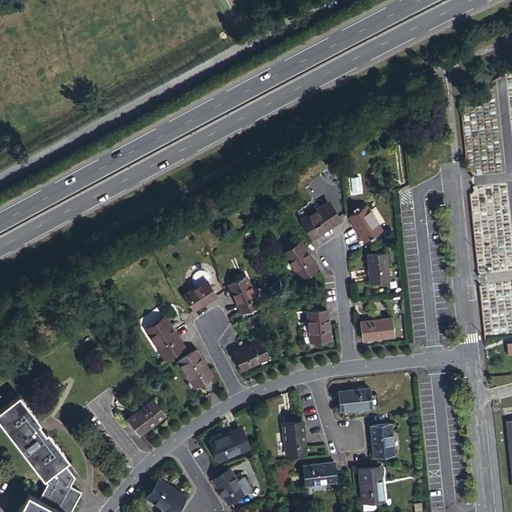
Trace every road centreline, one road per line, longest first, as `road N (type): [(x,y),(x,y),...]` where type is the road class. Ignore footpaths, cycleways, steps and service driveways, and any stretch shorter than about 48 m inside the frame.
road 1 (trunk): [(0,246),(474,0)]
road 2 (trunk): [(413,0),(0,218)]
road 3 (residential): [(0,181),(333,0)]
road 4 (unclassified): [(469,353),(451,160)]
road 5 (unclassified): [(487,511),(469,353)]
